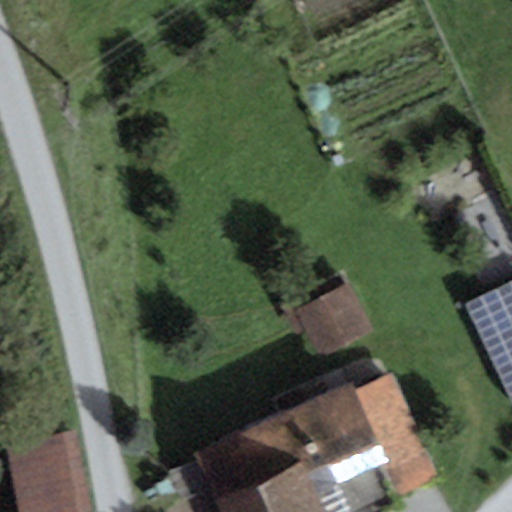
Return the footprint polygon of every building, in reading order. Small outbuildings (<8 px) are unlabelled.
[(511,281),(464,304),(511,404),(511,281)] [(296,310),(320,357),(369,332),(345,285),(296,310)] [(395,377),(355,394),(386,464),(402,501),(442,484),(395,377)] [(351,385),(281,416),(315,494),(386,464),(355,394),(351,385)] [(281,416),(193,454),(218,511),(322,511),(315,494),(281,416)] [(91,511),(76,432),(5,445),(17,511),(91,511)]
